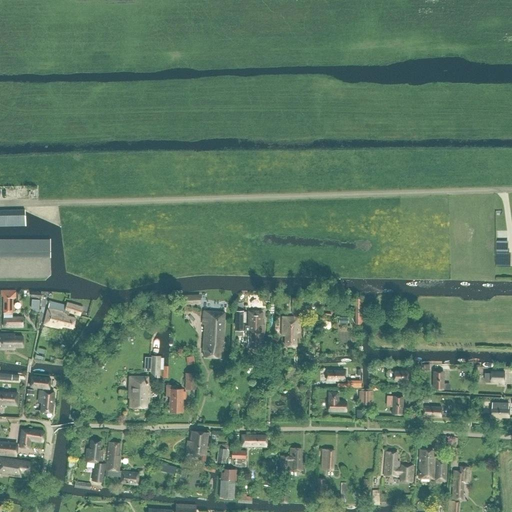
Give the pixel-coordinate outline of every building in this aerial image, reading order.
[(0,257),(32,257),(50,257),(50,247),(50,239),(0,238),(0,257)] [(22,317),(12,317),(12,295),(12,290),(0,290),(0,296),(3,297),(3,327),(23,327),(22,317)] [(292,314),(304,314),(304,298),(292,298),(292,314)] [(356,324),(360,324),(362,320),(363,298),(357,298),(357,299),(355,299),(354,323),(356,324)] [(80,315),(82,307),(66,303),(64,310),(80,315)] [(62,326),(72,328),(75,318),(65,316),(66,313),(47,308),(44,324),(61,329),(62,326)] [(203,356),(221,358),(224,312),(203,311),(202,324),(204,324),(202,351),(204,351),(203,356)] [(234,311),(234,331),(243,331),(243,330),(243,311),(234,311)] [(243,324),(243,330),(243,331),(243,336),(247,336),(247,346),(249,346),(249,347),(260,348),(260,336),(263,336),(263,325),(262,325),(262,311),(243,311),(243,324)] [(296,332),(299,333),(299,317),(282,317),(282,335),(285,336),(285,346),(296,346),(296,332)] [(14,334),(0,333),(0,348),(14,349),(14,347),(22,347),(22,336),(14,336),(14,334)] [(189,355),(182,358),(184,366),(192,363),(189,355)] [(149,377),(158,378),(160,356),(150,356),(149,377)] [(326,380),(344,380),(344,371),(326,370),(326,380)] [(402,384),(407,384),(407,371),(394,371),(394,381),(402,381),(402,384)] [(433,389),(443,390),(443,371),(433,371),(433,389)] [(491,381),(491,382),(500,382),(500,384),(505,385),(505,372),(491,372),(491,373),(485,373),(485,380),(491,381)] [(185,373),(185,389),(195,389),(195,373),(185,373)] [(29,387),(32,387),(49,389),(50,378),(32,376),(31,376),(29,387)] [(129,407),(146,408),(148,377),(129,376),(129,393),(130,393),(129,407)] [(169,396),(169,412),(182,412),(182,399),(185,399),(185,392),(183,391),(183,389),(177,389),(177,386),(167,386),(166,396),(169,396)] [(358,404),(371,404),(371,391),(370,391),(370,389),(367,389),(361,389),(360,389),(360,391),(358,391),(358,404)] [(52,413),(54,392),(39,390),(38,402),(41,402),(41,411),(52,413)] [(6,404),(16,405),(17,393),(0,391),(0,403),(1,404),(1,406),(6,406),(6,404)] [(328,411),(346,411),(346,401),(338,401),(338,392),(328,392),(328,401),(328,411)] [(392,414),(402,415),(403,397),(393,396),(392,414)] [(510,417),(510,407),(509,407),(509,403),(493,403),(493,407),(492,407),(491,417),(510,417)] [(422,416),(440,417),(441,407),(423,406),(422,416)] [(30,440),(32,440),(43,442),(44,431),(32,430),(21,429),(20,447),(29,448),(30,440)] [(186,453),(200,454),(199,460),(204,461),(208,432),(192,431),(190,441),(187,441),(186,453)] [(241,445),(266,446),(266,436),(241,435),(241,445)] [(92,480),(102,482),(104,463),(101,463),(102,450),(99,450),(100,441),(90,440),(89,449),(87,449),(85,461),(95,462),(92,480)] [(15,443),(0,441),(0,454),(14,455),(15,443)] [(120,482),(137,484),(138,473),(118,470),(120,459),(117,458),(119,443),(109,442),(106,470),(115,471),(114,475),(121,476),(120,482)] [(218,448),(217,462),(225,463),(226,454),(226,449),(218,448)] [(302,461),(300,461),(301,448),(290,448),(290,457),(288,457),(288,456),(280,456),(280,478),(287,478),(288,472),(286,472),(286,469),(289,469),(289,470),(302,470),(302,461)] [(321,470),(333,470),(334,450),(322,449),(321,470)] [(419,449),(418,471),(418,479),(433,479),(433,481),(445,482),(446,459),(437,458),(437,456),(434,456),(434,453),(432,453),(433,450),(419,449)] [(234,459),(234,467),(238,467),(245,467),(246,459),(246,450),(231,450),(230,459),(234,459)] [(384,476),(397,477),(398,473),(400,474),(400,481),(412,482),(413,465),(401,464),(401,469),(398,469),(399,461),(396,461),(396,452),(386,452),(384,476)] [(0,472),(20,477),(21,472),(29,473),(31,463),(0,457),(0,472)] [(462,501),(463,483),(468,484),(469,467),(460,466),(459,476),(451,477),(450,500),(462,501)] [(233,498),(234,480),(237,480),(237,469),(223,469),(223,472),(220,472),(220,479),(219,498),(233,498)] [(316,478),(315,494),(326,494),(326,484),(324,484),(324,479),(316,478)] [(91,484),(74,481),(74,486),(73,488),(90,490),(90,487),(91,484)] [(287,503),(287,487),(278,487),(278,503),(287,503)] [(447,500),(446,511),(457,511),(458,501),(447,500)]
